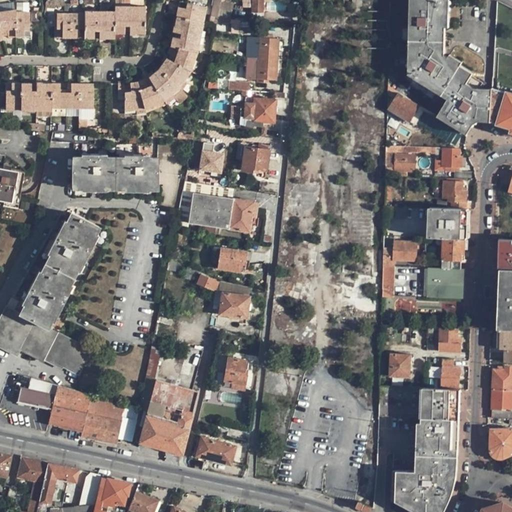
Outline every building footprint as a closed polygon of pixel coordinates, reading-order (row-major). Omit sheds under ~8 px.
[(216,17),(221,0),(214,0),(210,15),(216,17)] [(252,0),(252,11),(262,12),(263,0),(252,0)] [(491,118),(492,92),(478,91),(483,85),(472,78),(460,70),(462,68),(444,56),(445,28),(445,0),(413,0),(413,11),(410,11),(408,74),(430,89),(432,85),(444,93),(450,96),(448,100),(438,116),(463,132),(470,121),(474,118),(478,117),(491,118)] [(178,6),(176,16),(203,21),(206,6),(189,3),(188,8),(185,7),(178,6)] [(124,10),(124,5),(115,5),(115,10),(115,32),(124,32),(124,31),(124,25),(130,25),(130,10),(124,10)] [(135,25),(135,32),(145,32),(145,5),(137,6),(137,10),(130,10),(130,25),(135,25)] [(16,35),(16,11),(7,13),(7,9),(0,10),(0,26),(1,31),(7,29),(7,34),(7,37),(16,35)] [(94,14),(94,10),(85,10),(85,13),(84,25),(85,29),(84,37),(94,37),(94,35),(94,30),(99,30),(100,14),(94,14)] [(105,30),(105,37),(115,37),(115,32),(115,10),(106,10),(106,14),(100,14),(99,30),(105,30)] [(24,24),(29,24),(29,12),(16,11),(16,35),(23,35),(24,27),(24,24)] [(62,26),(62,37),(71,37),(71,12),(56,12),(56,25),(62,26)] [(85,13),(71,12),(71,37),(78,37),(79,29),(79,25),(84,25),(85,13)] [(197,28),(201,29),(203,21),(176,16),(174,25),(181,26),(180,32),(196,35),(197,28)] [(253,32),(253,24),(239,24),(239,29),(239,31),(253,32)] [(197,50),(199,42),(195,41),(196,35),(180,32),(179,37),(173,36),(172,36),(169,46),(193,49),(197,50)] [(279,38),(272,38),(267,38),(267,33),(259,33),(259,37),(251,36),(250,57),(258,58),(277,59),(279,38)] [(495,41),(493,78),(503,79),(504,76),(511,75),(511,49),(506,49),(506,42),(495,41)] [(191,70),(194,60),(191,58),(193,49),(169,46),(167,52),(170,54),(176,56),(174,61),(191,70)] [(446,53),(444,56),(462,68),(464,64),(446,53)] [(166,56),(163,61),(171,66),(174,61),(168,58),(166,56)] [(276,79),(277,59),(258,58),(256,81),(263,82),(264,78),(276,79)] [(191,70),(174,61),(171,66),(163,61),(159,68),(173,81),(178,87),(184,79),(191,70)] [(171,94),(179,87),(178,87),(173,81),(159,68),(152,73),(157,80),(152,83),(163,100),(171,94)] [(474,75),(462,68),(460,70),(472,78),(474,75)] [(148,76),(149,78),(152,83),(157,80),(152,73),(148,76)] [(147,85),(145,81),(143,78),(137,81),(144,104),(151,101),(153,105),(163,100),(152,83),(151,83),(148,85),(147,85)] [(187,82),(184,79),(178,87),(179,87),(181,90),(187,82)] [(229,80),(228,89),(249,90),(250,81),(229,80)] [(130,82),(131,88),(131,90),(124,92),(124,111),(136,109),(146,108),(145,108),(144,104),(137,81),(130,82)] [(12,82),(12,87),(11,90),(6,90),(6,92),(6,105),(12,105),(12,109),(21,109),(21,82),(12,82)] [(31,89),(31,85),(31,82),(21,82),(21,109),(30,110),(30,105),(36,106),(36,89),(31,89)] [(42,106),(42,110),(48,110),(51,110),(51,107),(52,82),(42,82),(42,90),(36,89),(36,106),(42,106)] [(60,91),(60,89),(60,82),(52,82),(51,107),(64,107),(64,91),(60,91)] [(64,116),(79,116),(79,83),(71,82),(71,89),(71,91),(64,91),(64,107),(64,116)] [(79,116),(79,119),(86,119),(93,119),(93,92),(88,92),(88,89),(88,83),(79,83),(79,116)] [(400,92),(388,85),(388,95),(395,99),(400,92)] [(442,96),(444,93),(432,85),(430,89),(442,96)] [(187,96),(181,90),(179,87),(171,94),(180,103),(187,96)] [(410,122),(420,105),(400,92),(395,99),(389,109),(410,122)] [(246,103),(245,103),(245,106),(240,105),(240,124),(264,126),(264,121),(273,121),(275,99),(253,97),(252,103),(250,103),(249,104),(246,103)] [(463,132),(467,135),(474,126),(477,125),(474,118),(470,121),(463,132)] [(213,151),(213,143),(202,143),(200,171),(223,173),(224,152),(213,151)] [(270,149),(244,145),(241,170),(252,171),(253,168),(267,170),(270,149)] [(460,156),(460,148),(442,148),(442,167),(460,167),(462,168),(463,157),(460,156)] [(395,170),(407,170),(415,171),(415,156),(396,155),(396,159),(386,159),(385,176),(395,176),(395,170)] [(157,188),(157,157),(74,156),(74,187),(81,187),(81,186),(107,187),(123,187),(149,187),(149,188),(157,188)] [(25,169),(11,166),(5,165),(0,164),(0,197),(5,198),(4,203),(18,205),(25,169)] [(232,198),(234,188),(194,183),(184,181),(175,227),(215,233),(216,226),(188,222),(193,192),(232,198)] [(452,202),(451,208),(466,209),(467,192),(463,192),(463,187),(463,182),(444,181),(443,197),(448,198),(448,202),(452,202)] [(257,202),(232,198),(193,192),(188,222),(216,226),(249,231),(252,215),(255,216),(257,202)] [(406,218),(407,207),(384,206),(384,217),(406,218)] [(428,237),(444,238),(465,239),(468,239),(469,209),(466,209),(451,208),(429,207),(428,237)] [(20,312),(15,309),(7,305),(0,317),(0,346),(16,355),(19,350),(43,361),(44,359),(61,368),(62,366),(78,373),(90,349),(49,327),(52,321),(50,320),(69,283),(70,283),(77,270),(75,269),(94,232),(95,232),(98,226),(71,213),(20,312)] [(464,253),(465,239),(444,238),(442,268),(461,269),(462,253),(464,253)] [(511,239),(503,239),(501,269),(511,269),(511,239)] [(383,247),(383,265),(395,266),(396,259),(417,260),(418,242),(394,240),(393,254),(388,254),(389,247),(383,247)] [(246,259),(247,250),(220,246),(217,268),(241,272),(242,264),(242,259),(246,259)] [(252,251),(247,250),(246,259),(242,259),(242,264),(249,265),(252,251)] [(176,260),(175,259),(169,257),(167,267),(175,269),(176,260)] [(382,274),(383,295),(394,295),(395,266),(383,265),(382,274)] [(466,269),(461,269),(442,268),(428,267),(427,297),(465,298),(466,269)] [(511,269),(501,269),(500,299),(498,329),(502,329),(511,329),(511,269)] [(216,290),(219,282),(200,274),(197,282),(216,290)] [(219,291),(222,292),(248,295),(249,286),(220,280),(219,291)] [(249,295),(248,295),(222,292),(219,313),(247,316),(249,295)] [(11,297),(7,305),(15,309),(19,301),(11,297)] [(458,337),(458,329),(440,328),(440,331),(439,351),(461,352),(462,337),(458,337)] [(511,329),(502,329),(501,349),(505,349),(505,362),(511,362),(511,329)] [(152,345),(145,376),(155,378),(162,347),(152,345)] [(147,408),(189,423),(198,390),(193,389),(201,354),(187,349),(177,385),(155,378),(147,408)] [(411,377),(412,355),(391,353),(390,376),(411,377)] [(244,389),(247,374),(244,373),(245,367),(246,359),(228,356),(223,385),(244,389)] [(441,388),(460,389),(460,367),(454,366),(454,359),(442,359),(441,388)] [(511,367),(504,368),(504,371),(498,371),(494,370),(493,389),(511,390),(511,367)] [(155,378),(145,376),(139,406),(146,408),(147,408),(155,378)] [(91,398),(92,394),(57,384),(55,394),(52,408),(48,424),(67,428),(82,432),(91,398)] [(461,389),(460,389),(441,388),(380,386),(379,416),(422,418),(460,419),(461,389)] [(17,401),(52,408),(55,394),(21,387),(17,401)] [(511,390),(493,389),(492,417),(509,418),(511,418),(511,390)] [(117,435),(124,405),(91,398),(82,432),(82,435),(98,438),(115,442),(117,435)] [(131,438),(139,406),(125,402),(124,405),(117,435),(131,438)] [(181,453),(189,423),(147,408),(139,441),(181,453)] [(457,476),(460,419),(422,418),(420,471),(397,470),(396,501),(416,511),(444,511),(455,488),(457,476)] [(511,454),(511,429),(502,429),(502,426),(491,426),(490,449),(493,454),(495,457),(497,457),(501,458),(505,458),(511,454)] [(230,463),(234,444),(202,435),(197,454),(230,463)] [(0,474),(7,475),(11,455),(2,452),(0,452),(0,474)] [(28,511),(36,511),(48,462),(33,459),(22,457),(18,475),(34,480),(27,511),(28,511)] [(65,466),(48,462),(36,511),(43,511),(46,500),(50,501),(56,476),(72,480),(76,481),(79,470),(65,466)] [(82,482),(76,481),(72,480),(66,506),(50,507),(49,511),(93,511),(102,476),(85,472),(82,482)] [(102,476),(93,511),(113,511),(101,509),(104,499),(124,504),(126,494),(128,495),(130,483),(102,476)] [(156,511),(162,501),(136,490),(129,508),(139,511),(156,511)] [(113,511),(122,511),(124,504),(104,499),(101,509),(113,511)] [(511,511),(511,508),(502,503),(483,508),(481,511),(511,511)]
